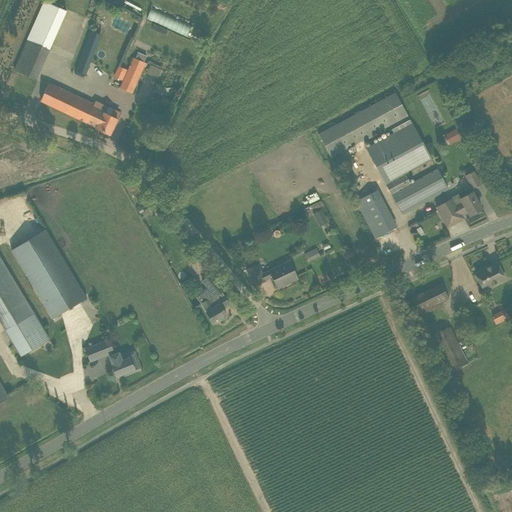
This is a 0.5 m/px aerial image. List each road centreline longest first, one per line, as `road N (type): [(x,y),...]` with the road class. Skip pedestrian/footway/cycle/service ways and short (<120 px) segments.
road 1 (unclassified): [(270,328),(206,233),(161,187),(82,138),(0,111)]
road 2 (tertiary): [(0,477),(270,328)]
road 3 (tertiary): [(270,328),(511,220)]
